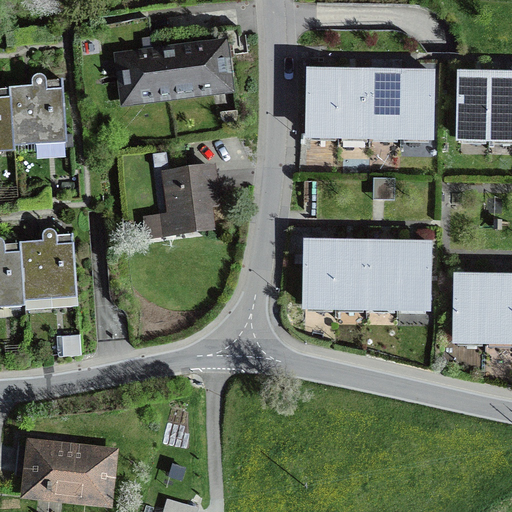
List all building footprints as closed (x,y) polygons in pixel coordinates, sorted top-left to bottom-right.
[(123,75),(125,96),(142,94),(142,99),(147,99),(147,100),(155,99),(155,98),(199,92),(199,94),(207,93),(207,91),(212,90),(211,86),(227,83),(224,58),(221,32),(196,35),(196,34),(187,35),(185,36),(184,37),(182,38),(181,40),(180,41),(179,43),(179,45),(179,46),(180,52),(164,54),(162,41),(152,42),(149,18),(96,27),(103,78),(123,75)] [(339,135),(340,72),(325,72),(308,72),(307,134),(339,135)] [(355,72),(340,72),(339,135),(370,135),(371,73),(355,72)] [(386,73),(371,73),(370,135),(401,136),(402,73),(386,73)] [(419,73),(402,73),(401,136),(433,136),(434,74),(419,73)] [(489,137),(490,75),(475,75),(459,74),(458,137),(489,137)] [(511,137),(511,75),(507,75),(490,75),(489,137),(511,137)] [(11,100),(14,146),(45,144),(44,139),(66,138),(63,91),(47,92),(46,81),(45,79),(43,77),(41,76),(38,76),(36,77),(34,78),(32,80),(32,82),(32,88),(10,89),(11,100)] [(0,147),(14,146),(11,100),(0,100),(0,147)] [(228,112),(220,113),(220,117),(221,118),(221,119),(221,120),(222,121),(223,122),(224,123),(225,123),(226,123),(227,124),(228,124),(229,124),(230,124),(231,124),(232,123),(233,123),(234,123),(235,122),(236,121),(236,120),(237,120),(237,119),(237,117),(238,116),(238,114),(237,111),(228,112)] [(212,168),(166,174),(173,234),(212,229),(209,207),(217,206),(214,187),(212,168)] [(21,255),(24,301),(55,299),(55,294),(76,293),(73,246),(57,248),(56,237),(55,234),(54,233),(51,231),(49,231),(46,232),(44,233),(43,235),(42,238),(42,243),(20,244),(21,255)] [(0,307),(3,307),(2,302),(24,301),(21,255),(5,256),(4,245),(3,243),(1,241),(0,240),(0,307)] [(336,306),(337,243),(321,243),(305,242),(304,305),(336,306)] [(367,306),(368,244),(352,243),(337,243),(336,306),(367,306)] [(398,307),(399,244),(383,244),(368,244),(367,306),(398,307)] [(399,244),(398,307),(430,307),(431,245),(416,244),(399,244)] [(486,340),(487,277),(472,277),(455,277),(454,339),(486,340)] [(511,340),(511,277),(502,277),(487,277),(486,340),(511,340)] [(112,455),(33,446),(27,493),(107,502),(112,455)] [(197,511),(200,500),(167,493),(162,511),(197,511)]
